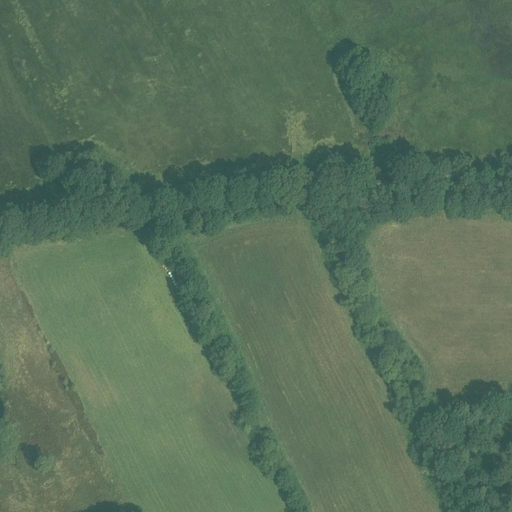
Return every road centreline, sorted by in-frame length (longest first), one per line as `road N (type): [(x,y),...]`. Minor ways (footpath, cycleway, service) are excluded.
road 1 (track): [(0,240),(315,192)]
road 2 (track): [(315,192),(511,164)]
